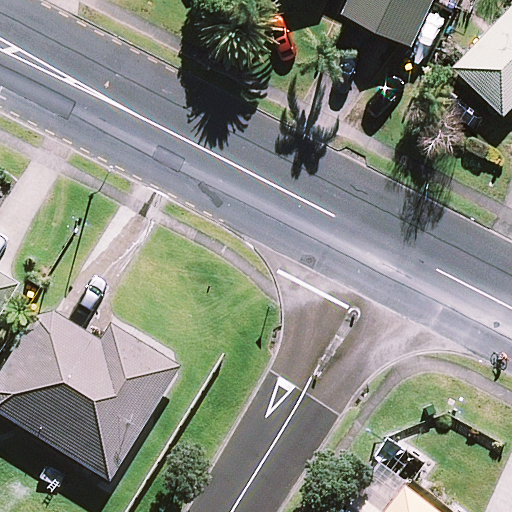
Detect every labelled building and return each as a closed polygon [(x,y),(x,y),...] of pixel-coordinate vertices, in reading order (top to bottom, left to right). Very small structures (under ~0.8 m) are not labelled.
[(349,0),(343,14),(408,47),(431,0),(349,0)] [(511,7),(454,68),(502,114),(511,104),(511,7)] [(0,319),(21,287),(0,274),(0,319)] [(101,344),(52,313),(36,319),(0,376),(0,415),(109,484),(181,369),(112,327),(101,344)] [(435,511),(404,488),(385,511),(435,511)]
